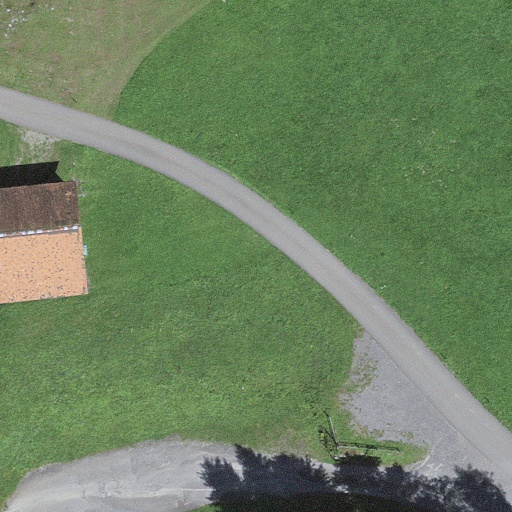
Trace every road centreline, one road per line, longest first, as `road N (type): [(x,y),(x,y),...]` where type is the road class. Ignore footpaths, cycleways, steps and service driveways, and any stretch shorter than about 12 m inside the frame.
road 1 (residential): [(0,101),(161,157),(266,218),(378,317),(511,463)]
road 2 (track): [(511,471),(120,473),(55,492),(33,511)]
